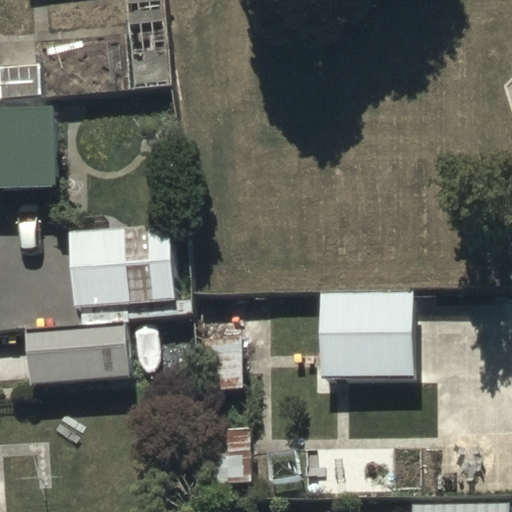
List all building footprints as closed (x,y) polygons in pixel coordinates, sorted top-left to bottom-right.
[(167,0),(128,0),(141,99),(179,94),(167,0)] [(0,206),(67,205),(65,122),(0,123),(0,206)] [(178,234),(76,240),(81,316),(183,310),(178,234)] [(422,301),(328,301),(328,385),(422,385),(422,301)] [(135,337),(37,343),(40,394),(138,389),(135,337)] [(248,344),(204,345),(204,396),(249,396),(248,344)] [(256,438),(212,438),(211,492),(255,493),(256,438)]
